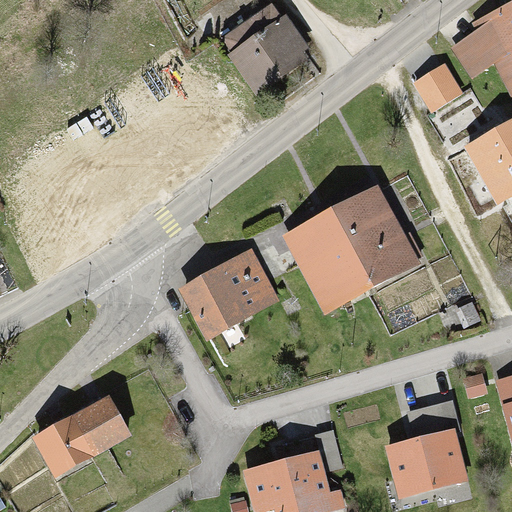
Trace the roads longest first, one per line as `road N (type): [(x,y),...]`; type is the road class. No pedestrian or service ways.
road 1 (residential): [(511,344),(252,420),(220,417),(163,320),(130,298)]
road 2 (tertiary): [(125,249),(452,0)]
road 3 (residential): [(130,298),(96,347),(0,449)]
road 4 (tertiary): [(0,321),(125,249)]
